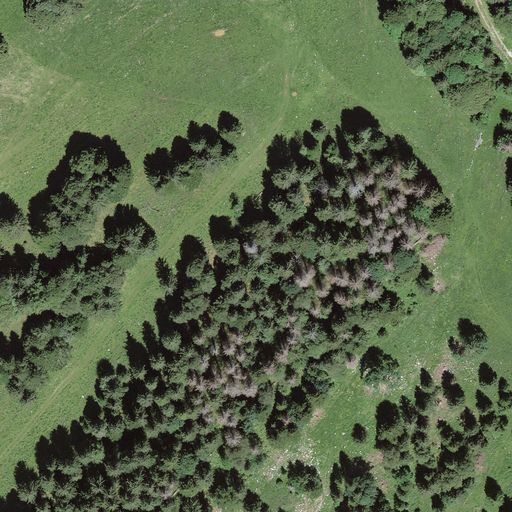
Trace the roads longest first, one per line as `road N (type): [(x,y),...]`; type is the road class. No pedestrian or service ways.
road 1 (track): [(304,39),(273,142),(138,296),(0,474)]
road 2 (track): [(311,0),(304,39),(275,69),(200,113),(129,177),(90,242),(0,266)]
